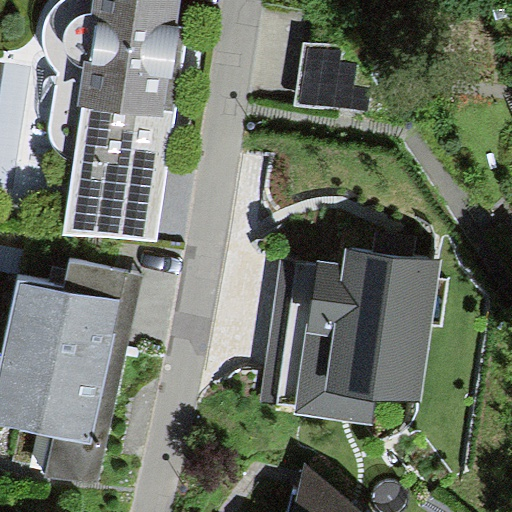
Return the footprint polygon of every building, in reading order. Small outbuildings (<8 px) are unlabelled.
[(183,0),(93,0),(61,217),(149,230),(183,0)] [(317,255),(291,250),(264,403),(376,422),(412,222),(341,209),(337,236),(321,233),(317,255)] [(0,330),(0,400),(60,414),(48,467),(99,478),(145,266),(73,250),(67,274),(22,265),(7,332),(0,330)] [(381,511),(315,464),(302,511),(381,511)] [(74,511),(75,507),(45,502),(43,511),(74,511)]
